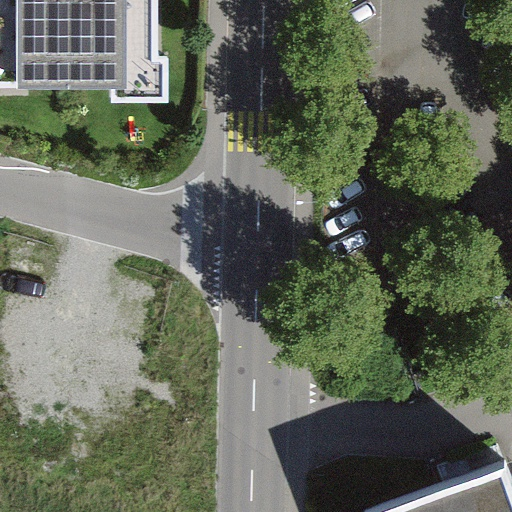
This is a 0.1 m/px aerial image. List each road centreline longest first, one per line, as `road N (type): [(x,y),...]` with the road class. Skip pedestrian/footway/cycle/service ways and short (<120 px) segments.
road 1 (unclassified): [(0,189),(256,252)]
road 2 (tertiary): [(250,511),(256,252)]
road 3 (tertiary): [(256,252),(265,0)]
